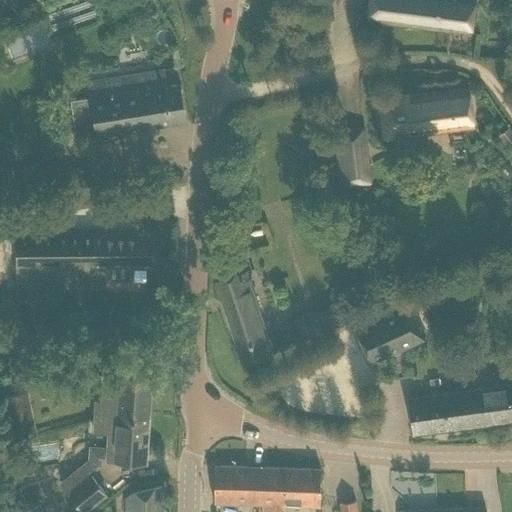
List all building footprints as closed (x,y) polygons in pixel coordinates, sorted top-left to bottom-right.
[(370,0),(368,19),(471,33),(475,0),(370,0)] [(90,96),(67,99),(73,138),(186,121),(180,83),(167,85),(164,69),(88,80),(90,96)] [(380,98),(384,136),(474,126),(469,87),(380,98)] [(500,134),(511,150),(511,129),(510,127),(500,134)] [(319,132),(321,151),(336,149),(334,130),(319,132)] [(336,153),(341,186),(372,182),(367,149),(336,153)] [(0,170),(0,200),(50,195),(49,182),(28,185),(26,168),(0,170)] [(153,234),(132,234),(132,230),(15,230),(15,281),(130,280),(130,266),(152,266),(153,234)] [(491,260),(471,268),(476,280),(496,272),(491,260)] [(215,280),(242,363),(273,353),(245,270),(215,280)] [(293,318),(301,339),(343,323),(334,302),(293,318)] [(356,323),(359,328),(356,329),(371,362),(426,337),(410,302),(376,319),(375,315),(356,323)] [(92,431),(107,432),(106,446),(89,444),(88,460),(60,482),(84,511),(106,494),(89,473),(100,465),(100,459),(146,462),(151,378),(114,375),(113,394),(100,393),(100,399),(94,399),(92,431)] [(511,383),(407,397),(413,434),(511,420),(511,383)] [(4,396),(12,435),(35,430),(27,391),(4,396)] [(262,503),(261,511),(282,511),(283,504),(319,506),(320,467),(214,464),(213,502),(262,503)] [(128,511),(162,511),(162,485),(161,485),(131,493),(127,496),(128,511)] [(19,489),(6,494),(10,504),(23,498),(19,489)] [(340,511),(356,511),(356,500),(339,501),(340,511)]
